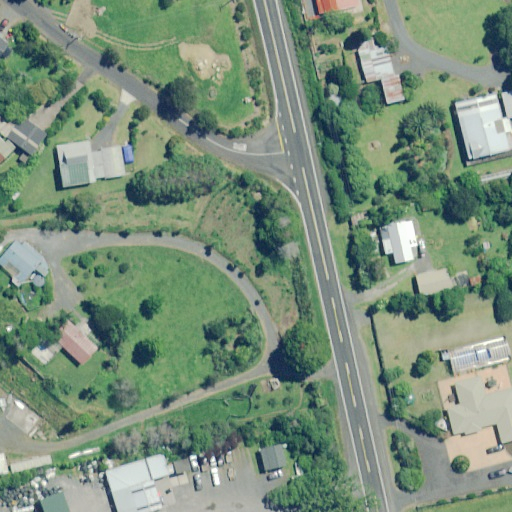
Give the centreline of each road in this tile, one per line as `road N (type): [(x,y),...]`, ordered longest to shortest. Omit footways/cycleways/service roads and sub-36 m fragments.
road 1 (primary): [(299,149),(378,511)]
road 2 (residential): [(15,0),(206,137),(253,152),(299,149)]
road 3 (unknown): [(378,0),(396,53),(492,84)]
road 4 (primary): [(265,0),(299,149)]
